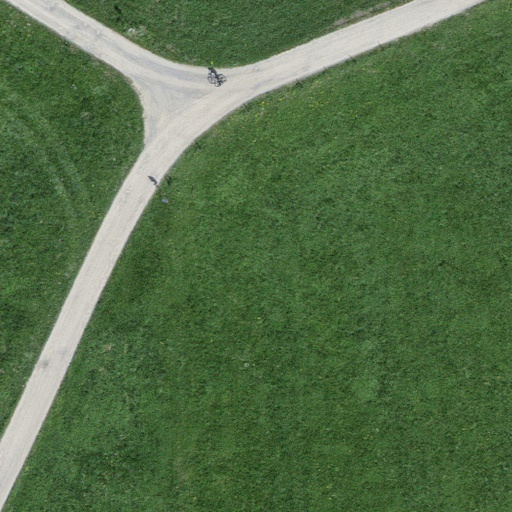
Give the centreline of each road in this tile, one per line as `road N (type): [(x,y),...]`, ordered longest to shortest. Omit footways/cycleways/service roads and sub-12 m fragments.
road 1 (track): [(185,116),(141,157),(0,454)]
road 2 (track): [(433,0),(386,29),(185,116)]
road 3 (track): [(21,0),(185,116)]
